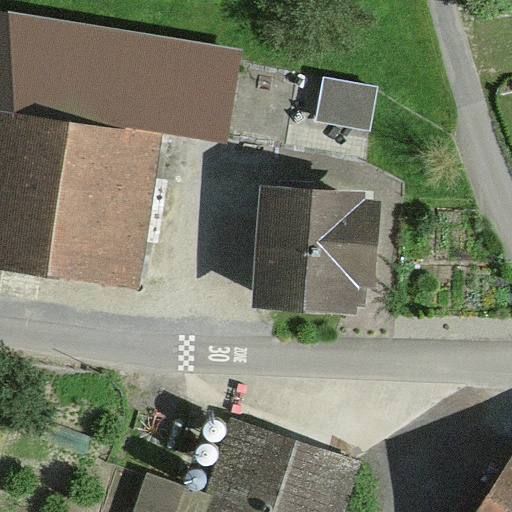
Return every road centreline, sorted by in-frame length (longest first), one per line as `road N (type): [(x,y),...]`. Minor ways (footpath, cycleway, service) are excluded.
road 1 (residential): [(511,373),(161,358)]
road 2 (residential): [(453,0),(499,192),(511,215)]
road 3 (track): [(161,358),(0,331)]
